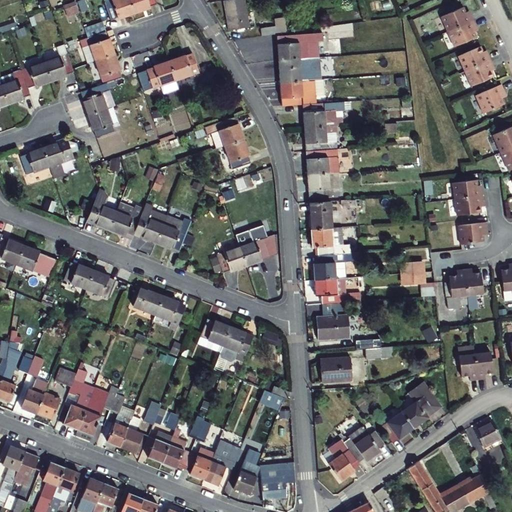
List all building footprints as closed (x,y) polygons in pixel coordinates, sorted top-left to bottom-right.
[(128,0),(104,0),(102,1),(108,19),(116,16),(116,18),(132,12),(128,0)] [(128,0),(132,12),(149,6),(148,4),(155,2),(154,0),(128,0)] [(224,0),(228,28),(249,25),(245,0),(224,0)] [(75,1),(63,4),(67,16),(79,12),(75,1)] [(464,14),(462,9),(441,18),(448,33),(471,22),(468,15),(465,17),(464,14)] [(475,29),(471,22),(448,33),(454,48),(475,39),(473,33),(471,31),(475,29)] [(274,24),(260,26),(261,34),(275,32),(274,24)] [(106,30),(88,36),(96,59),(115,52),(110,36),(108,36),(106,30)] [(287,38),(272,39),(274,63),(294,62),(293,45),(287,46),(287,38)] [(481,53),(479,47),(458,56),(465,71),(488,61),(485,54),(482,56),(481,53)] [(185,53),(185,51),(168,57),(175,77),(199,68),(193,51),(185,53)] [(71,69),(66,52),(42,60),(49,80),(66,74),(65,71),(71,69)] [(115,52),(96,59),(105,85),(123,79),(120,70),(122,70),(115,52)] [(152,65),(146,67),(152,85),(175,77),(168,57),(152,63),(152,65)] [(42,60),(21,68),(22,72),(27,85),(35,82),(35,84),(49,80),(42,60)] [(491,68),(488,61),(465,71),(471,87),(492,78),(490,72),(488,69),(491,68)] [(294,62),(274,63),(276,87),(296,85),(294,62)] [(27,85),(22,72),(0,80),(0,84),(6,100),(22,94),(22,92),(29,90),(27,85)] [(321,75),(306,76),(306,84),(321,83),(321,75)] [(80,97),(78,98),(83,115),(103,108),(95,85),(78,91),(80,97)] [(276,87),(278,110),(298,108),(297,93),(296,85),(276,87)] [(502,92),(499,85),(474,96),(482,114),(503,105),(500,99),(498,94),(502,92)] [(306,92),(297,93),(298,108),(307,108),(306,92)] [(300,132),(332,129),(330,114),(338,114),(337,106),(307,108),(298,108),(300,132)] [(89,131),(91,130),(94,138),(111,132),(103,108),(83,115),(89,131)] [(206,132),(217,129),(223,144),(242,138),(237,122),(235,123),(232,116),(204,126),(206,132)] [(415,135),(415,121),(384,121),(384,136),(415,135)] [(511,128),(492,137),(500,155),(511,149),(511,128)] [(332,129),(300,132),(302,156),(316,155),(333,153),(332,129)] [(56,140),(56,138),(39,143),(46,163),(50,175),(60,171),(56,159),(70,154),(64,137),(56,140)] [(242,138),(223,144),(231,168),(248,162),(246,154),(247,153),(242,138)] [(24,151),(16,153),(23,171),(46,163),(39,143),(24,149),(24,151)] [(511,149),(500,155),(508,173),(511,170),(511,149)] [(302,156),(304,180),(326,178),(324,162),(317,162),(316,155),(302,156)] [(304,180),(305,191),(326,188),(326,178),(304,180)] [(160,181),(153,179),(149,189),(156,192),(160,181)] [(475,188),(475,183),(452,186),(454,202),(480,198),(479,191),(476,191),(475,188)] [(305,191),(306,202),(320,201),(320,194),(327,194),(326,188),(305,191)] [(92,224),(92,226),(107,232),(114,214),(101,208),(105,198),(102,194),(97,192),(86,222),(92,224)] [(481,206),(480,198),(454,202),(457,218),(479,215),(478,209),(478,206),(481,206)] [(130,238),(133,231),(141,211),(132,207),(131,210),(118,205),(114,214),(107,232),(123,238),(124,236),(130,238)] [(139,236),(155,243),(162,224),(164,217),(157,214),(158,211),(143,205),(141,211),(133,231),(139,234),(139,236)] [(307,206),(309,234),(331,232),(328,205),(307,206)] [(171,249),(172,247),(178,249),(189,220),(182,217),(177,230),(162,224),(155,243),(171,249)] [(485,233),(484,225),(457,228),(459,248),(482,245),(481,239),(480,233),(485,233)] [(249,229),(253,241),(237,247),(244,267),(260,261),(259,259),(267,256),(256,226),(249,229)] [(315,250),(316,259),(332,258),(331,232),(309,234),(310,250),(315,250)] [(6,239),(5,241),(0,239),(0,258),(14,264),(21,245),(6,239)] [(38,254),(38,252),(21,245),(14,264),(48,277),(55,260),(38,254)] [(237,247),(204,258),(211,276),(218,273),(219,274),(227,271),(227,273),(244,267),(237,247)] [(311,267),(312,283),(342,281),(343,281),(342,265),(358,264),(357,255),(332,258),(316,259),(317,267),(311,267)] [(67,261),(60,279),(84,288),(92,269),(75,262),(75,264),(67,261)] [(421,263),(390,266),(391,276),(422,274),(421,263)] [(507,271),(499,272),(503,303),(511,301),(511,265),(506,266),(507,271)] [(92,269),(84,288),(107,297),(113,280),(107,277),(108,275),(92,269)] [(475,299),(475,297),(484,296),(481,274),(472,275),(472,270),(463,271),(467,300),(475,299)] [(461,309),(468,308),(467,300),(463,271),(456,272),(456,277),(449,278),(451,299),(446,299),(448,313),(461,311),(461,309)] [(422,274),(391,276),(392,287),(419,285),(423,284),(422,274)] [(321,307),(360,304),(359,295),(344,297),(342,281),(312,283),(314,300),(320,299),(321,307)] [(435,297),(434,283),(423,284),(419,285),(420,298),(435,297)] [(138,285),(131,303),(154,312),(162,292),(146,286),(145,288),(138,285)] [(154,312),(152,317),(175,326),(184,303),(177,300),(177,299),(162,292),(154,312)] [(315,320),(316,332),(347,329),(346,317),(315,320)] [(207,318),(200,334),(224,344),(232,325),(215,319),(214,321),(207,318)] [(232,358),(239,357),(244,359),(254,336),(247,333),(247,332),(232,325),(224,344),(221,351),(224,355),(232,358)] [(316,332),(317,343),(348,340),(347,329),(316,332)] [(265,330),(262,339),(275,344),(278,335),(265,330)] [(363,341),(364,351),(379,350),(378,340),(363,341)] [(18,347),(7,342),(6,349),(15,353),(18,347)] [(18,354),(15,353),(6,349),(4,368),(11,371),(18,354)] [(487,378),(486,373),(494,372),(491,351),(483,352),(483,349),(474,350),(478,379),(487,378)] [(364,351),(365,361),(380,360),(379,350),(364,351)] [(469,375),(470,380),(478,379),(474,350),(467,351),(467,354),(459,355),(461,376),(469,375)] [(21,358),(15,372),(25,376),(30,363),(31,361),(21,358)] [(350,360),(319,363),(320,384),(351,381),(350,360)] [(30,363),(25,376),(32,379),(37,366),(30,363)] [(58,367),(53,381),(69,387),(71,381),(74,373),(58,367)] [(15,381),(8,378),(11,371),(4,368),(3,373),(0,379),(0,381),(13,387),(15,381)] [(0,381),(0,401),(6,404),(13,387),(0,381)] [(26,392),(19,409),(33,415),(42,392),(45,385),(33,381),(29,393),(26,392)] [(68,405),(60,424),(76,430),(92,389),(71,381),(69,387),(66,393),(73,396),(74,393),(78,394),(73,407),(68,405)] [(413,401),(399,411),(411,428),(433,412),(432,410),(438,405),(422,383),(407,393),(413,401)] [(285,390),(268,384),(265,391),(279,397),(282,398),(285,390)] [(103,404),(102,408),(108,410),(113,398),(92,389),(76,430),(90,436),(98,416),(92,414),(97,402),(103,404)] [(259,389),(255,401),(275,409),(279,397),(265,391),(259,389)] [(42,392),(33,415),(49,420),(58,398),(42,392)] [(116,413),(105,441),(118,446),(129,416),(131,412),(116,406),(119,400),(113,398),(108,410),(116,413)] [(145,407),(141,420),(151,424),(156,410),(145,407)] [(156,410),(151,424),(158,426),(162,413),(156,410)] [(379,426),(391,442),(411,428),(399,411),(379,426)] [(167,415),(162,428),(172,432),(173,430),(177,418),(167,415)] [(118,446),(117,447),(131,452),(139,434),(132,431),(137,419),(129,416),(118,446)] [(192,423),(186,438),(193,441),(199,426),(192,423)] [(491,423),(473,432),(482,449),(500,440),(491,423)] [(199,426),(193,441),(200,444),(206,428),(199,426)] [(364,458),(366,461),(380,451),(378,448),(368,435),(362,427),(341,442),(356,464),(364,458)] [(175,466),(182,469),(188,452),(181,450),(184,442),(174,439),(177,432),(173,430),(172,432),(170,437),(160,463),(174,468),(175,466)] [(373,431),(368,435),(378,448),(383,444),(373,431)] [(156,432),(146,458),(160,463),(170,437),(156,432)] [(354,470),(351,467),(356,464),(341,442),(338,438),(327,446),(336,459),(328,464),(340,480),(354,470)] [(211,453),(201,479),(216,485),(223,467),(229,469),(238,447),(217,439),(214,446),(227,451),(221,466),(218,464),(221,457),(211,453)] [(0,483),(0,490),(6,492),(9,484),(22,452),(7,446),(0,463),(0,464),(7,467),(0,483)] [(187,471),(187,473),(201,479),(211,453),(212,451),(197,446),(194,454),(188,452),(182,469),(187,471)] [(32,469),(36,458),(22,452),(9,484),(14,486),(15,481),(23,484),(29,468),(32,469)] [(441,494),(420,459),(408,466),(437,511),(446,511),(451,509),(452,511),(489,488),(478,471),(441,494)] [(241,461),(231,488),(247,494),(253,476),(248,474),(252,465),(241,461)] [(24,506),(21,511),(43,511),(61,467),(47,462),(39,481),(44,483),(39,497),(40,497),(35,510),(24,506)] [(289,464),(259,467),(261,494),(285,492),(283,475),(290,475),(289,464)] [(61,467),(43,511),(53,511),(58,502),(62,503),(67,492),(69,493),(77,474),(61,467)] [(81,511),(90,511),(101,483),(87,477),(77,502),(84,505),(81,511)] [(101,483),(90,511),(97,511),(100,504),(107,507),(114,488),(101,483)] [(136,511),(141,499),(126,493),(118,511),(136,511)] [(13,507),(10,511),(21,511),(24,506),(25,502),(5,494),(2,503),(13,507)] [(152,511),(155,504),(141,499),(136,511),(152,511)] [(77,502),(74,509),(80,511),(81,511),(84,505),(77,502)]
